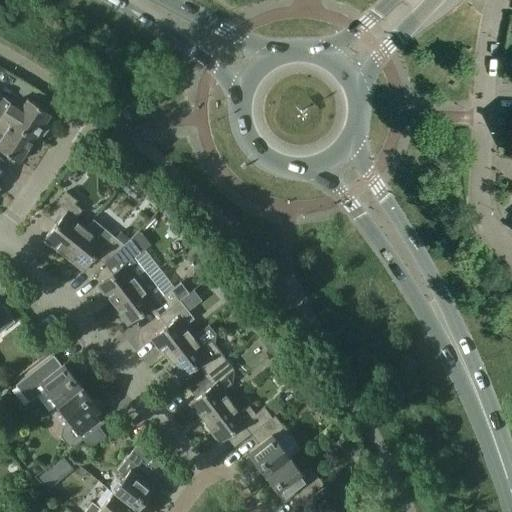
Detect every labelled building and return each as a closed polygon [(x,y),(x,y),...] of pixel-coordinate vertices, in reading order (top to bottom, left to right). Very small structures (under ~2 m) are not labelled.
[(49,125),(45,122),(51,113),(28,98),(21,109),(10,102),(0,92),(0,115),(1,116),(35,138),(38,139),(49,125)] [(0,149),(19,162),(35,138),(1,116),(0,115),(0,125),(7,131),(0,141),(0,149)] [(64,254),(86,227),(75,218),(82,210),(74,204),(76,200),(66,192),(46,216),(56,224),(44,239),(57,250),(58,249),(64,254)] [(95,256),(105,264),(124,244),(111,234),(105,242),(86,227),(64,254),(70,258),(69,260),(83,271),(95,256)] [(130,239),(124,244),(105,264),(111,272),(111,273),(97,285),(107,299),(108,298),(113,304),(141,283),(132,272),(140,265),(134,257),(141,253),(130,239)] [(151,307),(159,316),(180,300),(171,289),(164,295),(158,288),(149,294),(141,283),(113,304),(118,310),(117,311),(128,325),(144,313),(144,312),(151,307)] [(194,318),(180,300),(159,316),(166,326),(151,338),(162,352),(163,351),(168,357),(195,336),(186,325),(194,318)] [(0,333),(15,322),(0,302),(0,333)] [(268,349),(278,341),(268,329),(258,336),(268,349)] [(197,366),(205,376),(226,359),(211,341),(203,347),(195,336),(168,357),(172,363),(171,364),(182,378),(197,366)] [(69,360),(64,364),(56,353),(24,378),(38,396),(45,390),(57,406),(82,386),(75,378),(80,375),(69,360)] [(201,416),(205,422),(233,401),(224,390),(232,383),(226,376),(234,370),(226,359),(205,376),(212,385),(205,391),(204,391),(201,393),(189,403),(200,417),(201,416)] [(82,386),(57,406),(70,422),(63,428),(76,445),(105,422),(97,412),(105,406),(93,392),(89,395),(82,386)] [(233,401),(205,422),(210,429),(209,429),(220,443),(244,424),(251,434),(275,415),(283,409),(275,399),(256,414),(250,406),(241,412),(233,401)] [(259,467),(265,476),(290,457),(277,441),(288,433),(275,415),(251,434),(259,444),(243,457),(254,471),(259,467)] [(151,485),(159,474),(165,466),(137,444),(117,470),(125,476),(112,492),(137,511),(143,502),(148,505),(159,491),(151,485)] [(290,457),(265,476),(272,485),(267,488),(279,502),(291,493),(300,503),(323,484),(310,467),(302,473),(290,457)] [(135,511),(137,511),(112,492),(100,508),(92,502),(84,511),(135,511)] [(344,511),(337,502),(324,511),(344,511)]
